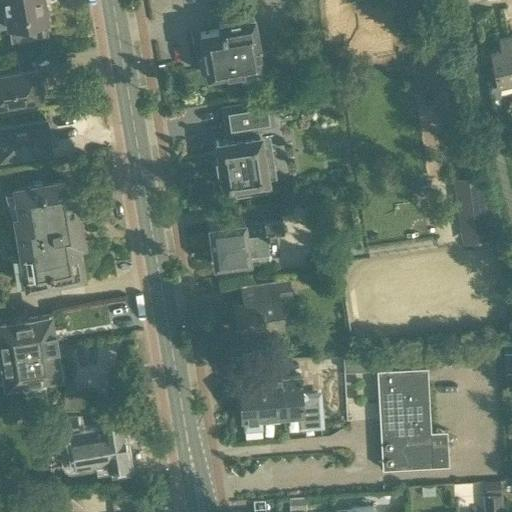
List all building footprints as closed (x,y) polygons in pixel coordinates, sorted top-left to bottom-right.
[(0,0),(0,27),(7,26),(9,41),(25,38),(46,35),(44,20),(45,19),(44,16),(47,14),(46,5),(42,4),(41,0),(0,0)] [(199,60),(198,60),(200,71),(201,71),(207,75),(207,76),(238,70),(239,79),(244,82),(257,80),(260,76),(258,67),(261,66),(253,16),(218,22),(219,29),(199,32),(203,54),(199,60)] [(499,48),(489,50),(496,85),(511,81),(511,59),(507,35),(497,37),(499,48)] [(37,68),(0,74),(0,105),(42,98),(42,95),(44,92),(43,84),(39,81),(37,68)] [(225,188),(235,186),(236,195),(265,191),(264,183),(268,182),(261,134),(257,134),(256,127),(273,124),(270,99),(222,106),(226,132),(230,131),(231,138),(218,140),(217,140),(215,140),(216,142),(218,157),(216,158),(218,172),(220,171),(222,186),(223,188),(225,188)] [(45,118),(0,125),(0,156),(51,148),(48,135),(51,132),(50,124),(46,121),(45,118)] [(482,171),(453,174),(460,241),(489,238),(482,171)] [(28,187),(11,189),(26,282),(38,280),(39,283),(54,282),(54,278),(81,273),(74,233),(79,232),(70,180),(41,184),(41,182),(27,182),(28,187)] [(244,220),(207,225),(213,265),(249,259),(268,256),(265,235),(283,233),(281,219),(244,224),(244,220)] [(242,301),(232,302),(236,330),(282,323),(278,298),(291,296),(288,278),(240,285),(242,301)] [(0,353),(57,344),(52,315),(0,323),(0,353)] [(57,344),(0,353),(0,371),(4,371),(6,383),(62,374),(59,357),(55,357),(53,346),(57,345),(57,344)] [(372,353),(342,354),(343,371),(373,369),(372,353)] [(426,366),(376,368),(381,468),(447,464),(446,430),(430,431),(426,366)] [(279,377),(237,380),(240,421),(243,421),(244,431),(261,429),(260,420),(282,418),(282,417),(302,416),(303,427),(320,425),(317,393),(301,395),(299,376),(279,378),(279,377)] [(75,415),(54,419),(57,438),(69,435),(72,450),(68,450),(64,455),(66,465),(71,468),(108,462),(108,465),(126,462),(119,420),(109,421),(108,418),(101,419),(101,425),(78,429),(75,415)] [(501,511),(500,494),(482,495),(483,511),(501,511)] [(51,511),(51,497),(7,499),(8,503),(8,511),(51,511)] [(290,508),(305,507),(304,497),(289,497),(290,508)]
